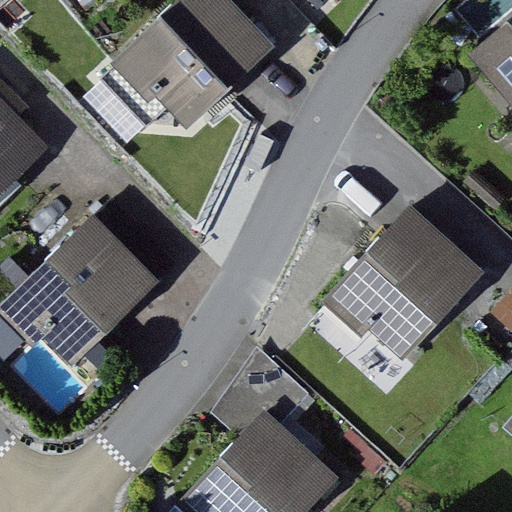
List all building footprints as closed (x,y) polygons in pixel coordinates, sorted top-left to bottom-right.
[(280,38),(240,0),(180,0),(124,59),(195,127),(280,38)] [(511,30),(481,62),(511,92),(511,30)] [(0,189),(52,138),(0,86),(0,189)] [(490,272),(417,209),(335,305),(408,368),(490,272)] [(167,275),(109,216),(54,270),(111,329),(167,275)] [(323,511),(353,480),(275,410),(182,511),(323,511)] [(511,424),(478,464),(511,492),(511,424)]
